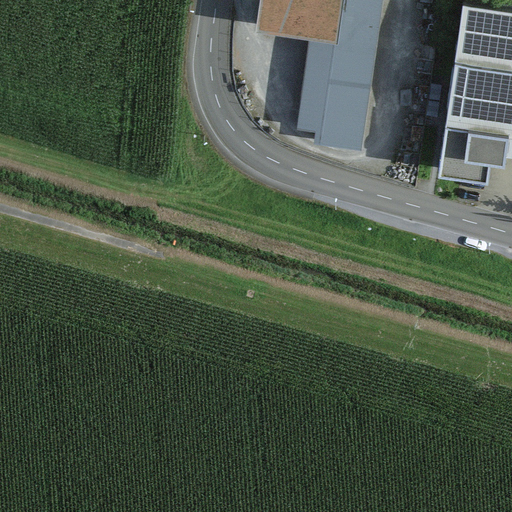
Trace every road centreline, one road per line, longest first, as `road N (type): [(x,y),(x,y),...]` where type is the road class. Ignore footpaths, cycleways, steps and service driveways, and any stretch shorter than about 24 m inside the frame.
road 1 (unclassified): [(217,0),(212,93),(235,141),(275,171),(511,233)]
road 2 (track): [(0,212),(159,258)]
